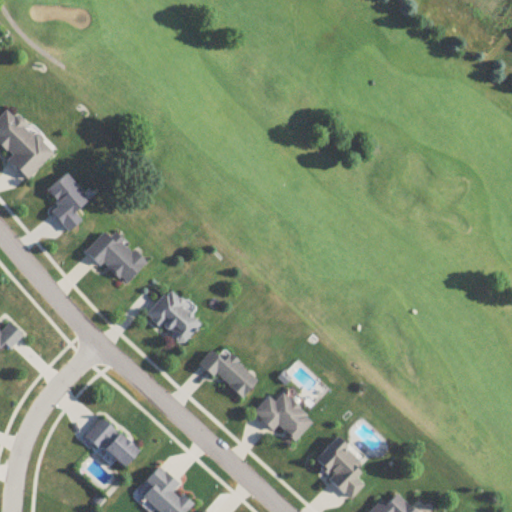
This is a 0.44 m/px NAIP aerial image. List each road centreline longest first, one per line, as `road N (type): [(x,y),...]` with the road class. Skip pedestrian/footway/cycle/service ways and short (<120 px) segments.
road 1 (residential): [(0,235),(104,347),(280,511)]
road 2 (residential): [(13,511),(31,424),(45,400),(104,347)]
